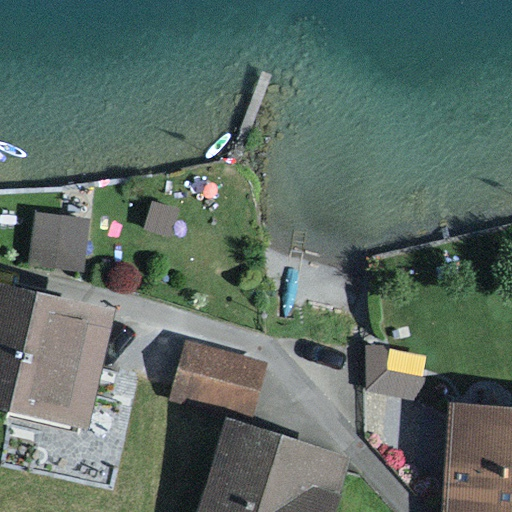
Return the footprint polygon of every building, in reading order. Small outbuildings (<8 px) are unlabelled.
[(0,293),(0,398),(11,401),(34,302),(0,293)] [(81,418),(102,319),(34,302),(11,401),(81,418)] [(186,347),(174,392),(244,410),(256,365),(186,347)] [(462,419),(456,511),(511,511),(511,477),(508,477),(511,422),(462,419)] [(326,511),(340,470),(233,437),(210,511),(326,511)]
